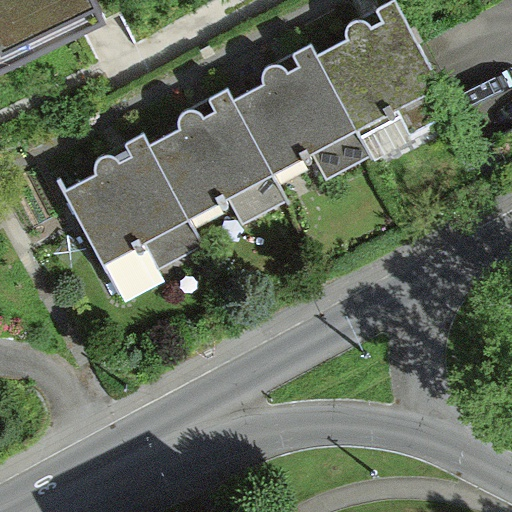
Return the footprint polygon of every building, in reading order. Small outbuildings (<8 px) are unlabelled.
[(0,0),(0,67),(102,18),(93,0),(0,0)] [(404,7),(319,52),(367,142),(452,98),(404,7)] [(319,52),(234,96),(282,187),(367,142),(319,52)] [(234,96),(149,141),(198,232),(282,187),(234,96)] [(149,141),(65,185),(113,276),(198,232),(149,141)]
